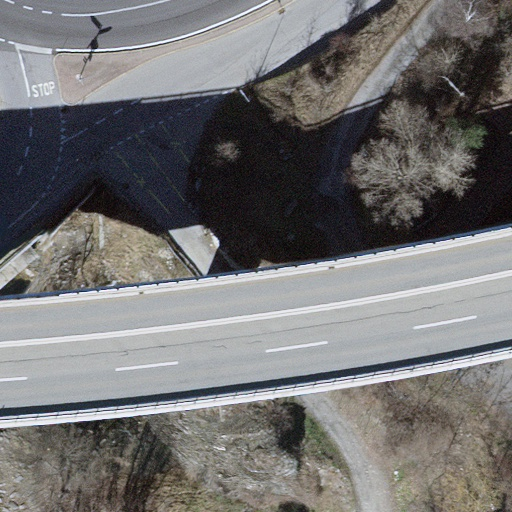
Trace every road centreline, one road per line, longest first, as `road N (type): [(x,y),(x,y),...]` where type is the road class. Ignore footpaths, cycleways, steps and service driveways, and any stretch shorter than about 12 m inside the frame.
road 1 (track): [(451,0),(364,109),(335,193),(330,274),(407,426),(511,449)]
road 2 (trunk): [(0,363),(128,353),(511,290)]
road 3 (track): [(96,121),(378,476),(379,511)]
road 4 (residential): [(16,175),(96,121),(345,0)]
road 5 (residential): [(6,0),(30,114),(16,175)]
road 6 (tertiary): [(6,0),(63,10),(158,0)]
